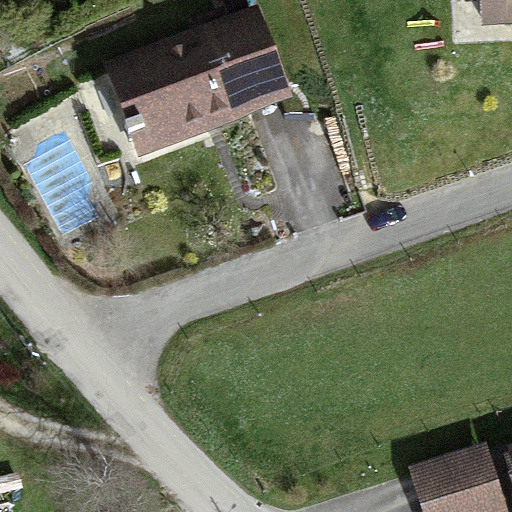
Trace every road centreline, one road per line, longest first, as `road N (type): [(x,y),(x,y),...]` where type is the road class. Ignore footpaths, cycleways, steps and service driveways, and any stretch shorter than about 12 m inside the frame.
road 1 (residential): [(80,341),(511,187)]
road 2 (residential): [(219,511),(180,482),(80,341)]
road 3 (residential): [(80,341),(0,247)]
